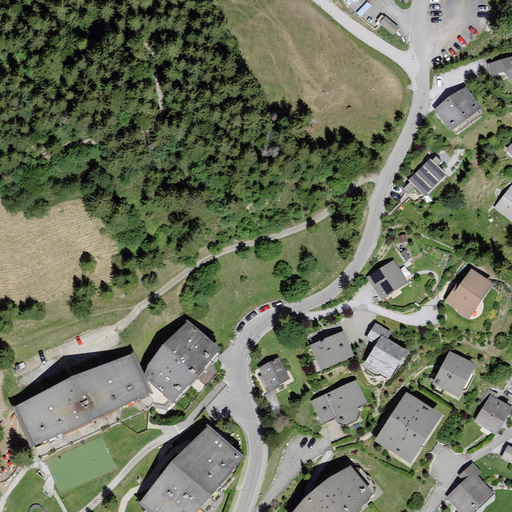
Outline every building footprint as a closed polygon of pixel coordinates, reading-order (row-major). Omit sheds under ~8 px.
[(385,15),(379,22),(393,34),(399,27),(385,15)] [(475,90),(442,113),(462,134),(494,111),(475,90)] [(437,162),(414,182),(432,200),(456,178),(437,162)] [(511,190),(495,211),(511,222),(511,190)] [(399,264),(372,281),(387,305),(415,287),(399,264)] [(450,304),(477,324),(494,305),(504,288),(480,273),(468,289),(462,291),(450,304)] [(196,325),(152,375),(160,388),(182,407),(214,383),(231,355),(196,325)] [(381,351),(371,368),(400,384),(419,357),(394,342),(398,336),(380,327),(370,342),(381,351)] [(349,335),(317,348),(329,374),(363,360),(349,335)] [(456,356),(439,387),(468,402),(486,369),(456,356)] [(19,410),(39,450),(108,426),(165,398),(142,357),(19,410)] [(281,363),(261,373),(265,379),(262,381),(271,396),(294,382),(281,363)] [(361,385),(313,404),(326,427),(344,421),(348,428),(360,424),(363,420),(364,411),(373,405),(361,385)] [(412,396),(380,444),(421,466),(452,419),(412,396)] [(511,409),(493,399),(478,425),(501,438),(504,432),(508,431),(511,422),(511,409)] [(155,495),(145,506),(152,511),(218,511),(230,502),(254,461),(250,458),(217,430),(155,495)] [(464,485),(448,500),(461,511),(483,511),(500,497),(481,480),(484,476),(475,466),(460,480),(464,485)] [(302,511),(371,511),(382,498),(357,470),(338,482),(327,495),(314,503),(302,511)]
